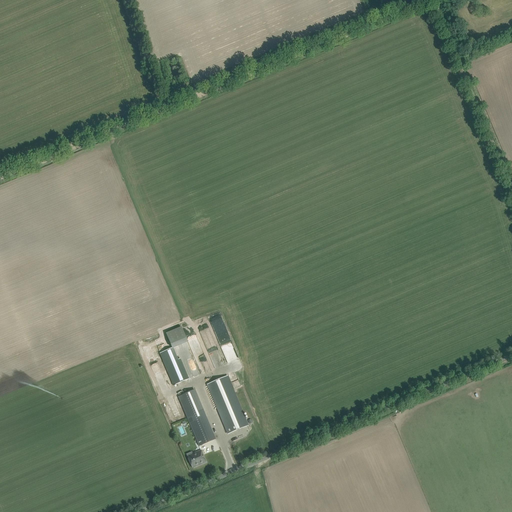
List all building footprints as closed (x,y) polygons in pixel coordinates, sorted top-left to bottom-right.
[(228,335),(221,316),(210,320),(216,338),(228,335)] [(200,331),(201,337),(211,334),(209,328),(200,331)] [(193,350),(201,347),(195,334),(187,337),(193,350)] [(178,359),(174,349),(173,348),(172,348),(160,353),(174,386),(187,380),(189,379),(180,359),(178,359)] [(248,426),(246,421),(227,377),(208,385),(228,434),(248,426)] [(215,439),(213,435),(195,390),(178,397),(199,446),(215,439)] [(198,465),(206,462),(201,451),(197,453),(193,454),(193,456),(188,458),(190,463),(192,467),(198,465)]
